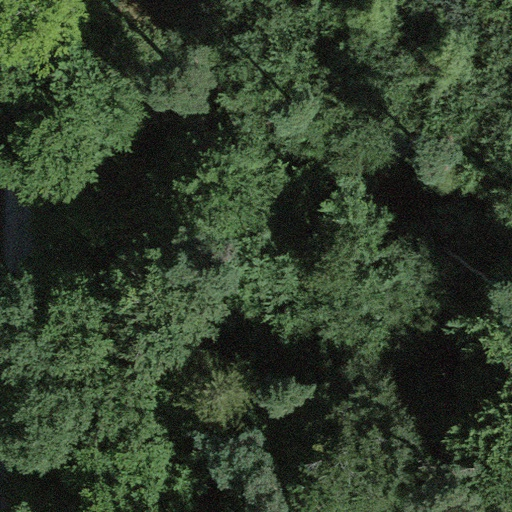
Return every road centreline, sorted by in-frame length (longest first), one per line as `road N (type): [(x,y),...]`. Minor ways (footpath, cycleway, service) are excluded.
road 1 (track): [(24,0),(20,511)]
road 2 (track): [(149,0),(256,107),(511,257)]
road 3 (track): [(18,268),(256,107)]
